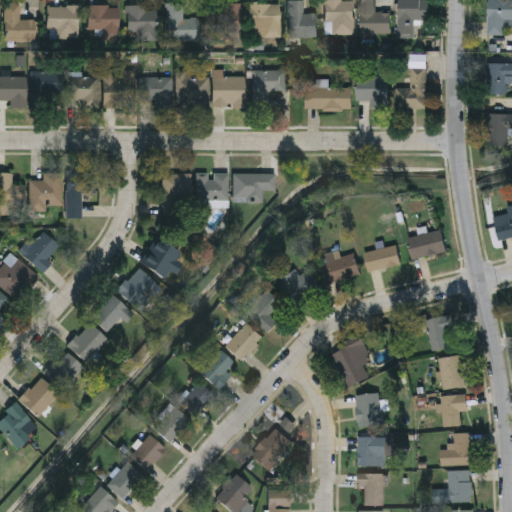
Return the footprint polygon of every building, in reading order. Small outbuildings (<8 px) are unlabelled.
[(288,0),(303,0),(303,13),(317,13),(316,38),(288,37),(288,0)] [(324,35),(324,0),(353,0),(353,35),(324,35)] [(375,0),(375,13),(390,13),(390,34),(359,34),(359,0),(375,0)] [(427,0),(427,21),(414,21),(414,37),(397,37),(397,0),(427,0)] [(511,0),(511,20),(505,20),(505,35),(487,35),(487,0),(511,0)] [(205,37),(205,2),(240,2),(240,37),(205,37)] [(35,19),(35,42),(3,42),(3,3),(19,3),(19,19),(35,19)] [(248,37),(248,3),(279,3),(279,37),(248,37)] [(104,29),(86,29),(86,4),(118,4),(118,35),(104,35),(104,29)] [(156,38),(127,38),(127,4),(156,4),(156,38)] [(46,25),(46,5),(79,5),(79,38),(57,38),(57,25),(46,25)] [(183,5),(183,17),(197,17),(197,40),(167,40),(167,5),(183,5)] [(426,109),(396,109),(396,89),(409,89),(409,60),(426,60),(426,109)] [(511,63),(511,77),(505,77),(505,94),(484,94),(484,63),(511,63)] [(244,107),(212,107),(212,69),(225,69),(225,76),(244,76),(244,107)] [(285,70),(285,91),(268,91),(268,107),(252,107),(252,70),(285,70)] [(62,71),(62,94),(31,94),(31,71),(62,71)] [(103,107),(103,71),(128,71),(128,107),(103,107)] [(176,105),(176,73),(208,73),(208,104),(176,105)] [(9,108),(9,100),(0,100),(0,76),(26,76),(26,108),(9,108)] [(82,107),(82,99),(68,99),(68,76),(98,76),(98,107),(82,107)] [(387,108),(367,108),(367,100),(356,100),(356,76),(387,76),(387,108)] [(171,77),(171,106),(154,106),(154,100),(143,100),(143,77),(171,77)] [(351,88),(351,110),(304,110),(304,88),(351,88)] [(507,146),(486,146),(486,114),(511,114),(511,130),(507,130),(507,146)] [(95,191),(81,191),(81,214),(66,214),(66,169),(95,169),(95,191)] [(62,170),(62,206),(31,206),(31,179),(43,179),(43,170),(62,170)] [(25,201),(6,202),(6,210),(0,210),(0,171),(12,171),(12,183),(25,182),(25,201)] [(228,171),(228,204),(197,204),(197,171),(228,171)] [(262,200),(233,200),(233,171),(275,171),(275,188),(262,188),(262,200)] [(162,212),(162,172),(191,172),(191,212),(162,212)] [(507,207),(511,206),(511,237),(498,240),(494,225),(510,222),(507,207)] [(52,262),(42,272),(20,249),(42,227),(59,244),(46,257),(52,262)] [(408,236),(442,230),(446,251),(412,257),(408,236)] [(139,260),(155,235),(177,248),(161,274),(139,260)] [(368,270),(364,251),(396,244),(400,263),(368,270)] [(353,252),(360,273),(330,283),(320,255),(338,249),(340,256),(353,252)] [(10,264),(18,255),(39,275),(17,298),(0,281),(0,267),(7,260),(10,264)] [(117,288),(138,265),(158,284),(136,307),(117,288)] [(300,273),(309,268),(320,287),(296,302),(280,276),(296,267),(300,273)] [(245,310),(267,289),(280,302),(269,313),(278,321),(267,332),(245,310)] [(125,321),(120,316),(106,330),(91,315),(112,293),(133,312),(125,321)] [(450,346),(433,350),(426,318),(452,313),(455,326),(446,328),(450,346)] [(85,360),(67,343),(89,320),(107,338),(85,360)] [(241,358),(225,343),(246,320),(262,336),(241,358)] [(369,376),(348,385),(333,352),(344,347),(341,342),(359,334),(365,346),(363,347),(369,361),(363,364),(369,376)] [(83,365),(62,388),(43,369),(64,347),(83,365)] [(200,372),(218,348),(237,362),(219,386),(200,372)] [(463,387),(440,387),(440,355),(463,355),(463,387)] [(36,415),(18,397),(41,374),(59,392),(36,415)] [(213,395),(193,413),(179,397),(199,379),(213,395)] [(355,394),(378,391),(382,424),(358,426),(355,394)] [(440,394),(467,394),(468,424),(441,425),(440,394)] [(16,444),(0,424),(0,420),(20,404),(38,427),(16,444)] [(169,440),(153,426),(173,404),(189,418),(169,440)] [(266,467),(251,452),(276,427),(292,442),(266,467)] [(471,463),(440,463),(440,447),(454,447),(454,431),(471,431),(471,463)] [(166,448),(146,468),(130,453),(149,432),(166,448)] [(358,464),(358,435),(378,435),(378,464),(358,464)] [(143,477),(118,495),(106,478),(130,460),(143,477)] [(471,501),(441,501),(441,484),(448,484),(448,469),(471,469),(471,501)] [(231,510),(214,494),(235,471),(252,487),(231,510)] [(364,485),(357,485),(357,472),(383,472),(383,503),(364,503),(364,485)] [(100,511),(84,511),(79,507),(100,485),(118,501),(109,511),(105,507),(100,511)] [(290,511),(268,511),(268,489),(290,489),(290,511)]
